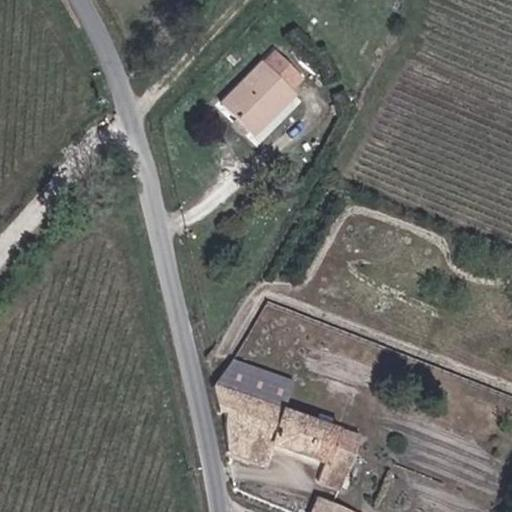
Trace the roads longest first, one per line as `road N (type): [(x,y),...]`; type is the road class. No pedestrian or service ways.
road 1 (unclassified): [(86,0),(113,52),(157,191),(226,511)]
road 2 (track): [(251,0),(0,268)]
